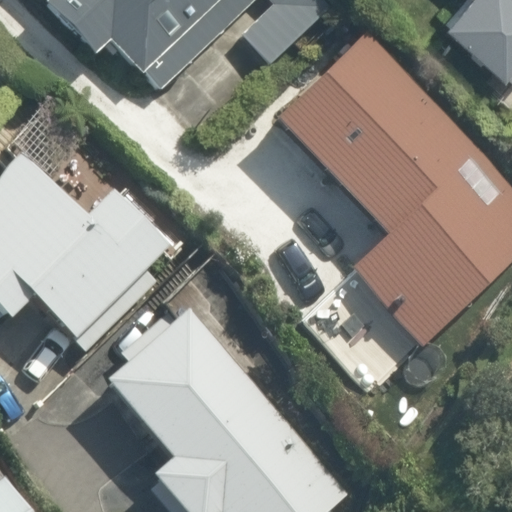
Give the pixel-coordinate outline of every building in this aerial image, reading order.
[(245,0),(34,0),(128,89),(146,70),(164,86),(245,0)] [(511,79),(511,0),(438,0),(422,21),(505,89),(511,79)] [(167,89),(187,112),(269,39),(248,16),(167,89)] [(368,235),(334,266),(409,347),(511,251),(511,208),(347,30),(256,114),(368,235)] [(0,305),(13,292),(59,338),(150,247),(98,195),(76,217),(6,147),(0,153),(0,305)] [(307,511),(338,485),(176,303),(91,379),(153,449),(125,473),(159,511),(307,511)] [(504,389),(487,414),(511,430),(511,353),(493,381),(504,389)] [(0,511),(22,511),(1,479),(0,479),(0,511)]
